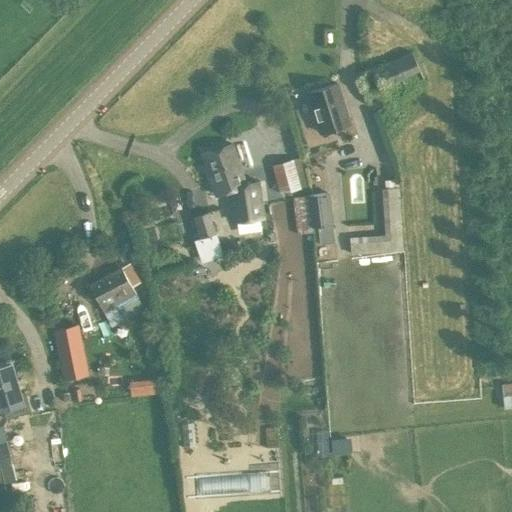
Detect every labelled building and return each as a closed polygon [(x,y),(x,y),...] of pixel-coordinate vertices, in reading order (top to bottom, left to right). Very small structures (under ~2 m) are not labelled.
[(383,86),(419,69),(411,52),(356,77),(368,105),(387,96),(383,86)] [(321,129),(349,120),(339,83),(310,92),(321,129)] [(246,183),(234,144),(203,154),(216,193),(230,189),(234,221),(262,217),(257,182),(246,183)] [(281,193),(299,189),(292,159),(274,164),(281,193)] [(384,189),(387,235),(351,237),(352,253),(403,250),(399,188),(384,189)] [(330,193),(309,195),(313,227),(313,230),(317,230),(320,245),(334,243),(332,228),(334,228),(333,225),(330,193)] [(313,227),(309,195),(308,195),(292,196),(296,232),(313,230),(313,227)] [(192,217),(193,218),(199,239),(217,233),(210,212),(192,217)] [(131,262),(90,285),(112,325),(145,307),(132,285),(141,280),(131,262)] [(54,329),(64,378),(87,373),(77,324),(54,329)] [(6,420),(32,412),(27,394),(21,395),(12,365),(0,368),(0,408),(3,408),(6,420)] [(134,378),(135,393),(165,392),(164,377),(134,378)] [(0,456),(4,455),(12,452),(10,446),(4,423),(0,424),(0,456)] [(8,455),(0,456),(0,491),(5,491),(3,481),(14,479),(8,455)] [(225,498),(242,497),(241,461),(224,462),(225,498)]
